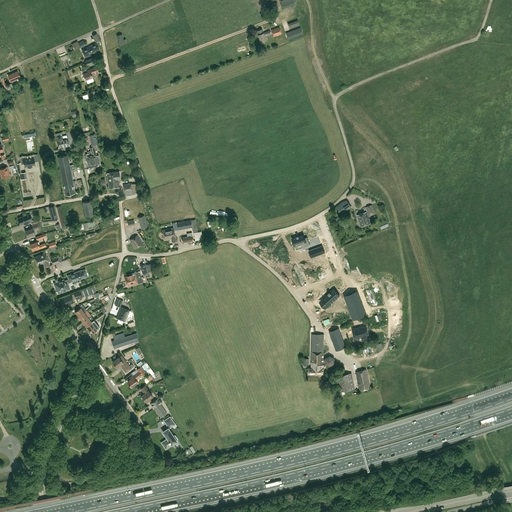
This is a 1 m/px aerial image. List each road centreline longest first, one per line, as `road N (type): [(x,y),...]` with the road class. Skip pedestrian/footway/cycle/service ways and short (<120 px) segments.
road 1 (motorway): [(511,395),(340,449),(58,511)]
road 2 (motorway): [(131,511),(338,465),(511,412)]
road 3 (track): [(47,488),(419,399)]
road 4 (track): [(419,399),(415,371),(435,322),(434,290),(390,153),(336,97)]
road 5 (track): [(122,254),(119,203),(142,184),(90,0)]
road 6 (track): [(419,399),(482,385),(486,441),(511,508)]
road 7 (track): [(0,72),(169,0)]
road 8 (track): [(108,81),(269,20)]
road 9 (tertiary): [(47,511),(43,467),(84,362)]
road 10 (track): [(0,213),(91,196),(120,200)]
